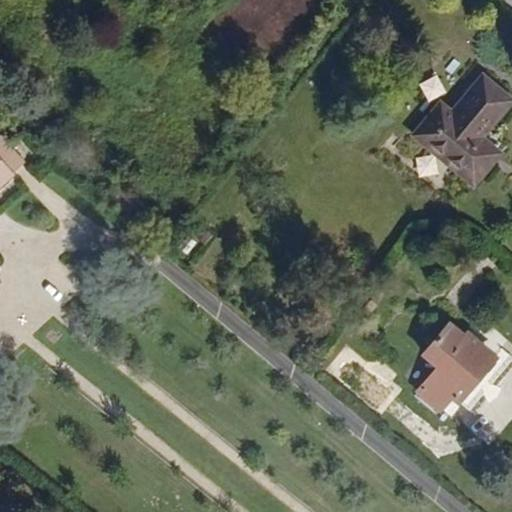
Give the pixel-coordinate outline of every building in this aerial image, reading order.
[(460,162),(498,119),(471,95),(439,130),(428,121),(403,150),(460,201),(480,179),(460,162)] [(0,178),(17,163),(2,146),(0,147),(0,178)] [(432,378),(459,346),(444,333),(417,365),(432,378)] [(455,411),(488,370),(459,346),(432,378),(415,399),(436,417),(447,404),(455,411)] [(461,416),(501,367),(493,363),(488,370),(455,411),(461,416)] [(445,425),(455,411),(447,404),(436,417),(445,425)]
